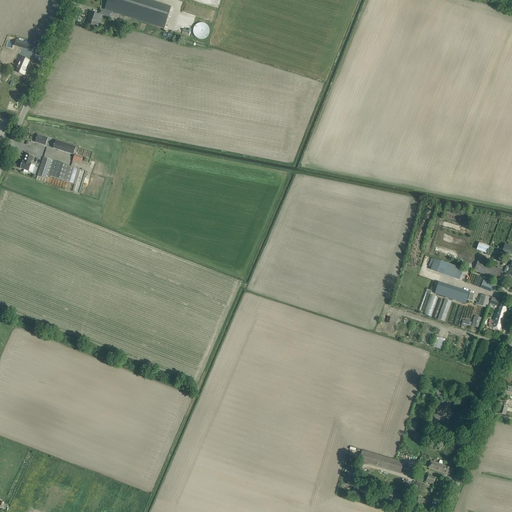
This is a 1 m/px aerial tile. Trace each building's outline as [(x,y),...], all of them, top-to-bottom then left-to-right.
[(171,8),(146,0),(107,0),(105,9),(164,29),(171,8)] [(95,27),(96,23),(98,24),(100,19),(98,18),(99,15),(90,12),(89,16),(87,24),(95,27)] [(207,39),(207,24),(194,24),(194,39),(207,39)] [(18,66),(17,69),(25,73),(28,67),(27,66),(30,59),(23,56),(19,65),(18,65),(18,66)] [(37,135),(35,142),(45,146),(48,138),(37,135)] [(74,155),(76,147),(55,140),(53,148),(74,155)] [(30,164),(33,156),(26,154),(23,161),(22,161),(20,168),(24,170),(24,172),(27,173),(28,171),(29,171),(31,164),(30,164)] [(73,155),(71,162),(80,163),(81,157),(73,155)] [(47,179),(48,176),(69,182),(73,167),(43,158),(38,176),(47,179)] [(486,254),(488,246),(478,242),(475,249),(486,254)] [(511,246),(505,244),(502,251),(511,254),(511,246)] [(439,261),(436,272),(459,280),(462,268),(439,261)] [(478,261),(474,271),(495,279),(497,280),(502,268),(498,266),(497,268),(478,261)] [(489,291),(492,283),(482,280),(479,287),(489,291)] [(439,282),(435,294),(465,304),(469,292),(439,282)] [(424,315),(432,318),(438,297),(431,295),(424,315)] [(480,295),(477,305),(487,308),(490,298),(481,295),(480,295)] [(499,300),(492,297),(490,304),(497,306),(499,300)] [(444,322),(451,302),(444,299),(437,319),(444,322)] [(507,307),(502,305),(499,304),(493,321),(490,320),(488,324),(490,325),(489,327),(495,329),(500,331),(505,318),(503,318),(507,307)] [(480,329),(482,318),(474,316),(471,326),(480,329)] [(425,324),(419,343),(431,346),(435,333),(438,334),(440,328),(425,324)] [(445,351),(452,353),(456,337),(450,335),(445,351)] [(435,337),(433,347),(443,349),(445,339),(435,337)] [(462,356),(466,340),(458,338),(454,354),(462,356)] [(501,406),(498,414),(511,417),(511,413),(506,412),(507,408),(506,407),(505,407),(504,407),(501,406)] [(413,421),(410,432),(415,433),(418,423),(413,421)] [(363,450),(359,461),(400,473),(403,463),(363,450)] [(450,475),(452,468),(430,461),(428,468),(450,475)] [(428,476),(426,482),(433,484),(435,478),(428,476)] [(417,491),(418,487),(419,488),(423,478),(418,477),(415,485),(413,484),(411,489),(417,491)] [(403,502),(408,485),(405,484),(400,496),(385,491),(384,496),(387,497),(387,498),(388,499),(388,500),(391,501),(392,498),(403,502)] [(426,507),(428,500),(417,497),(416,504),(426,507)]
